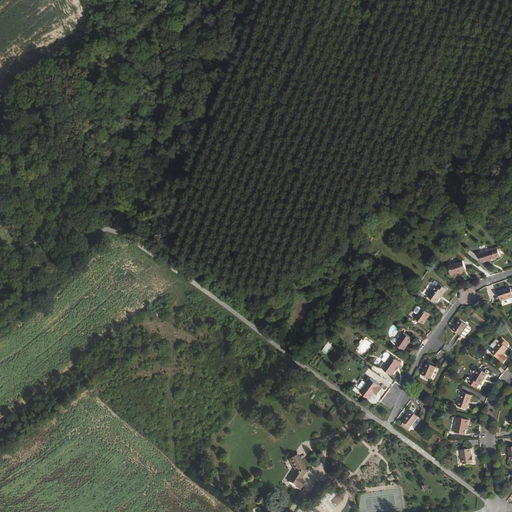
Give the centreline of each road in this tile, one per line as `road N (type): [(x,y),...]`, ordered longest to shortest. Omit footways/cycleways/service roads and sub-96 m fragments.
road 1 (residential): [(387,427),(119,230)]
road 2 (residential): [(511,273),(467,294),(435,333),(387,427)]
road 3 (residential): [(492,506),(487,428),(511,377)]
road 4 (residential): [(492,506),(387,427)]
